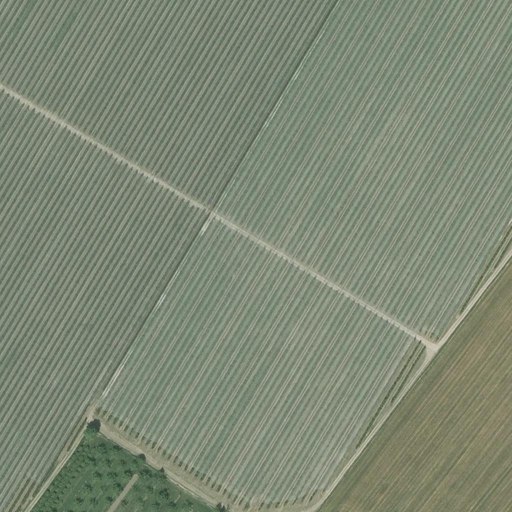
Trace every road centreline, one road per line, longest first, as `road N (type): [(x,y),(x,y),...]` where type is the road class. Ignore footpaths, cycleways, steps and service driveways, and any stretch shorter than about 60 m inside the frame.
road 1 (track): [(435,349),(0,87)]
road 2 (track): [(308,511),(511,251)]
road 3 (track): [(26,511),(93,423),(228,511)]
